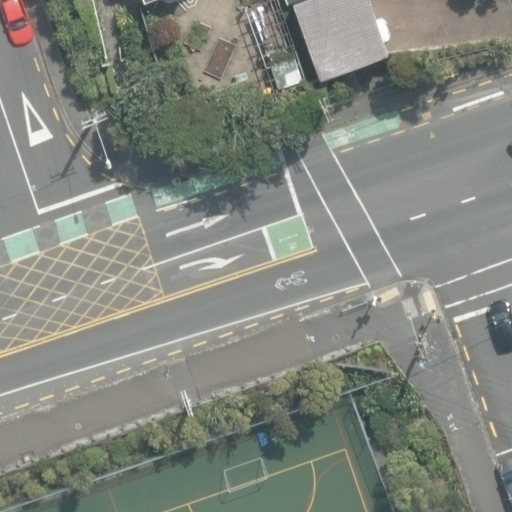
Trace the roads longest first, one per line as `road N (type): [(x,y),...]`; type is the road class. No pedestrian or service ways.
road 1 (secondary): [(448,180),(78,308)]
road 2 (residential): [(78,308),(0,87)]
road 3 (residential): [(448,180),(511,342)]
